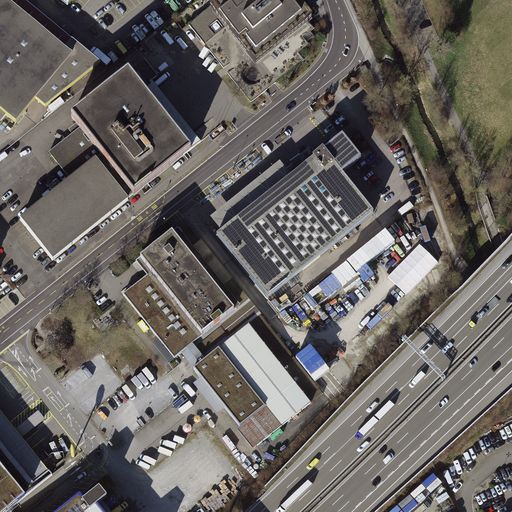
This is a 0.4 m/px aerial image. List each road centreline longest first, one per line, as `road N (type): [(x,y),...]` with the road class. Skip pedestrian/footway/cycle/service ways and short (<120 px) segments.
road 1 (unclassified): [(5,331),(319,79),(345,39),(335,0)]
road 2 (track): [(342,14),(369,53),(456,261),(511,370)]
road 3 (motorway): [(511,277),(274,511)]
road 4 (motorway): [(332,511),(511,338)]
road 5 (unclassified): [(430,63),(474,158),(511,272)]
road 6 (motorway): [(359,511),(511,366)]
road 7 (unclassified): [(96,455),(5,331)]
road 8 (unknown): [(0,150),(100,47)]
